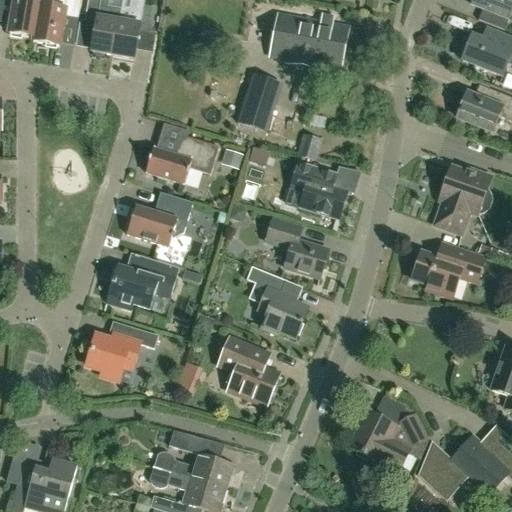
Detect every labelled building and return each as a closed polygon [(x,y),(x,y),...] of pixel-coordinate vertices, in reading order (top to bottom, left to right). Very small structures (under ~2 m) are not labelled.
[(33,44),(40,0),(0,0),(0,2),(14,5),(8,35),(33,40),(33,44)] [(64,18),(78,20),(81,0),(40,0),(33,44),(59,48),(64,18)] [(104,56),(112,57),(120,10),(108,8),(109,1),(100,0),(88,0),(84,22),(95,24),(91,53),(93,54),(96,58),(100,58),(104,56)] [(504,32),(511,10),(511,0),(473,0),(471,6),(482,10),(478,22),(504,32)] [(143,7),(142,14),(120,10),(112,57),(134,61),(139,32),(150,34),(154,9),(143,7)] [(278,16),(270,59),(289,63),(316,68),(340,72),(349,29),(332,26),(321,24),(278,16)] [(511,40),(501,37),(497,47),(471,37),(469,42),(464,39),(457,56),(463,58),(461,62),(502,78),(508,64),(511,65),(511,40)] [(267,134),(283,86),(253,76),(237,125),(267,134)] [(511,124),(511,100),(496,94),(491,105),(467,95),(457,120),(492,134),(498,119),(511,124)] [(153,150),(146,175),(184,187),(189,170),(210,177),(219,149),(180,137),(175,157),(153,150)] [(291,190),(286,206),(300,210),(338,222),(346,194),(334,190),(338,177),(336,177),(299,166),(291,190)] [(469,214),(477,217),(479,216),(482,215),(483,214),(485,213),(487,211),(488,209),(489,207),(490,205),(490,203),(491,201),(490,199),(490,196),(489,194),(488,192),(487,190),(491,179),(469,172),(468,175),(451,169),(439,203),(442,204),(434,227),(461,237),(469,214)] [(193,205),(164,196),(159,212),(154,215),(135,209),(127,237),(168,250),(171,242),(183,235),(193,205)] [(320,280),(328,253),(298,244),(302,231),(272,221),(265,243),(290,251),(284,269),(320,280)] [(426,291),(452,300),(459,279),(476,285),(485,261),(442,246),(437,260),(421,255),(412,282),(427,287),(426,291)] [(170,300),(179,270),(150,261),(146,276),(117,267),(116,271),(113,273),(111,281),(112,283),(106,305),(131,313),(133,306),(150,311),(155,296),(170,300)] [(284,282),(252,269),(247,282),(267,290),(258,313),(267,317),(261,331),(278,337),(279,334),(295,340),(307,311),(292,304),(294,300),(279,294),(284,282)] [(154,351),(158,338),(131,329),(128,342),(113,337),(111,343),(96,338),(87,368),(102,373),(101,378),(118,383),(123,368),(132,371),(140,346),(154,351)] [(270,357),(252,349),(229,340),(218,368),(234,375),(227,392),(266,408),(279,377),(264,371),(270,357)] [(511,352),(505,350),(500,366),(497,365),(493,376),(496,377),(491,392),(508,398),(504,410),(511,413),(511,352)] [(365,458),(361,466),(362,470),(378,478),(383,477),(387,469),(398,475),(409,454),(407,450),(411,448),(412,449),(426,441),(414,418),(399,425),(397,429),(364,413),(358,425),(361,427),(349,450),(365,458)] [(449,466),(437,455),(432,450),(421,477),(436,491),(439,487),(442,489),(443,490),(444,491),(445,491),(447,491),(448,491),(449,490),(450,490),(451,489),(463,476),(489,499),(507,478),(511,482),(511,441),(496,427),(495,428),(502,435),(494,444),(489,440),(482,448),(473,439),(449,466)] [(170,474),(225,491),(232,467),(223,464),(228,448),(177,434),(172,450),(197,458),(194,468),(174,462),(174,460),(173,458),(170,456),(168,454),(165,454),(162,453),(159,455),(156,456),(152,470),(170,474)] [(64,511),(77,468),(52,461),(48,474),(23,467),(12,464),(7,484),(17,486),(9,511),(24,511),(25,510),(33,511),(64,511)] [(218,511),(225,491),(170,474),(152,470),(149,481),(150,485),(152,488),(156,489),(159,490),(163,489),(166,488),(166,487),(187,493),(183,505),(187,506),(187,508),(157,500),(154,510),(158,511),(218,511)]
